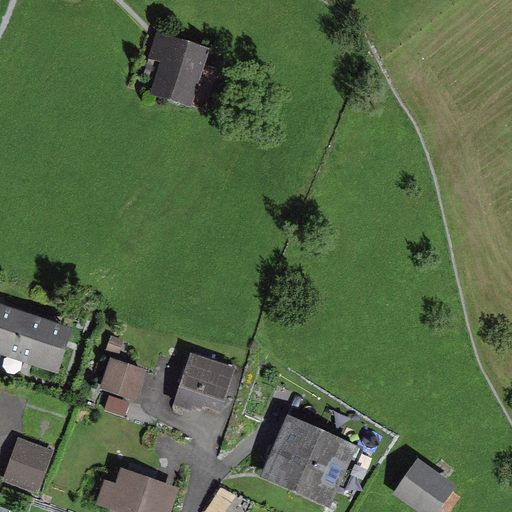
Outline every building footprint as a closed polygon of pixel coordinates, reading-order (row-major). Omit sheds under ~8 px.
[(157,38),(143,88),(192,102),(206,52),(157,38)] [(74,336),(0,311),(0,362),(59,382),(74,336)] [(191,342),(172,390),(214,406),(232,358),(191,342)] [(111,361),(103,390),(134,399),(142,370),(111,361)] [(290,422),(265,477),(330,507),(355,451),(290,422)] [(54,448),(21,436),(5,478),(38,490),(54,448)] [(421,468),(399,499),(416,511),(443,511),(456,494),(421,468)] [(119,470),(103,511),(165,511),(174,491),(119,470)]
